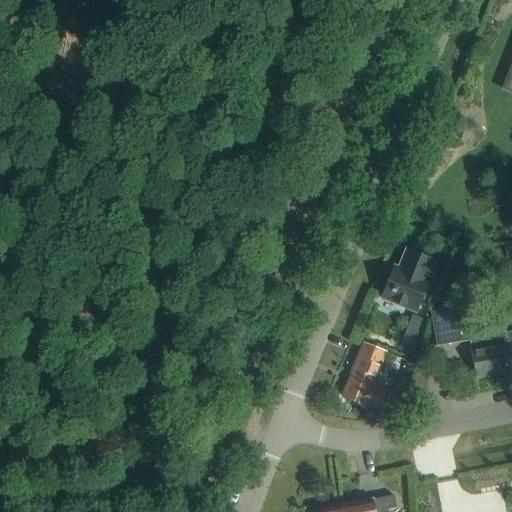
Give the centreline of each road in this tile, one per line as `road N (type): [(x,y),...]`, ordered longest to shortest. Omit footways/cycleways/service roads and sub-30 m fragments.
road 1 (unclassified): [(282,427),(452,0)]
road 2 (unclassified): [(282,427),(338,442),(511,410)]
road 3 (track): [(0,500),(126,488)]
